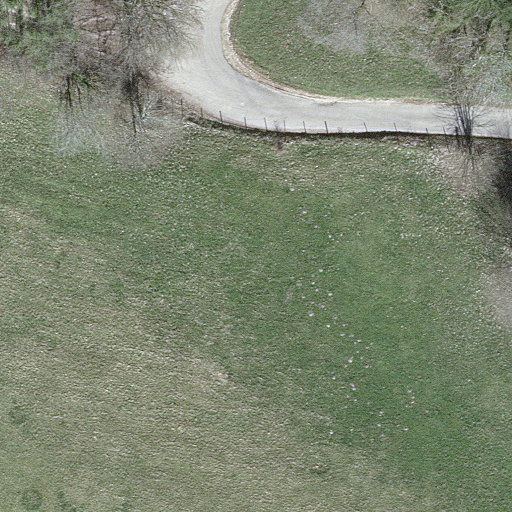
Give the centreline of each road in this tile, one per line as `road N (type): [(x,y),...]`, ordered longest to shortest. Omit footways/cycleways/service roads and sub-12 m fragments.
road 1 (unclassified): [(205,0),(194,33),(199,64),(214,83),(247,97),(511,115)]
road 2 (track): [(0,22),(199,64)]
